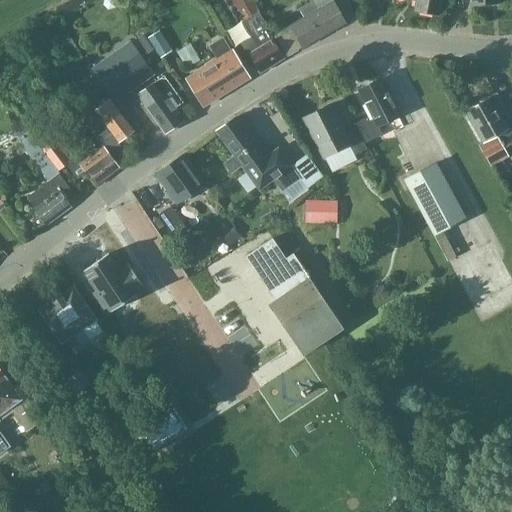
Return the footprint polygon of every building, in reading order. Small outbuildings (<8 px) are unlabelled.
[(260,72),(282,58),(270,39),(273,37),(250,0),(231,0),(238,11),(242,9),(248,20),(242,23),(257,47),(248,53),(260,72)] [(303,46),(344,22),(331,0),(310,0),(298,7),(303,16),(288,24),(289,25),(290,24),(303,46)] [(410,0),(414,1),(412,10),(436,15),(438,0),(410,0)] [(287,55),(303,46),(290,24),(289,25),(274,34),(287,55)] [(158,31),(146,38),(151,46),(153,49),(159,58),(170,51),(158,31)] [(144,35),(137,39),(147,53),(153,49),(151,46),(146,38),(144,35)] [(218,60),(185,79),(198,102),(212,93),(215,99),(247,78),(232,52),(223,36),(209,44),(218,60)] [(114,101),(153,74),(138,52),(99,79),(114,101)] [(183,104),(170,86),(163,76),(136,95),(164,135),(181,124),(172,111),(183,104)] [(377,127),(398,116),(378,80),(357,91),(370,116),(355,124),(366,144),(382,136),(377,127)] [(508,156),(503,147),(511,141),(511,127),(494,96),(464,112),(481,142),(478,144),(490,166),(508,156)] [(75,158),(69,162),(65,165),(76,179),(85,172),(95,186),(120,168),(112,158),(116,154),(121,148),(118,143),(134,130),(109,99),(94,110),(107,128),(95,137),(101,145),(79,163),(75,158)] [(301,117),(322,159),(349,145),(354,155),(366,149),(355,127),(345,132),(330,103),(301,117)] [(280,192),(298,179),(306,189),(323,177),(306,155),(289,167),(276,149),(263,158),(234,118),(215,132),(232,156),(223,163),(231,174),(240,166),(257,189),(270,179),(280,192)] [(40,150),(32,139),(30,136),(20,143),(48,180),(26,196),(33,206),(32,206),(46,225),(71,207),(67,201),(75,196),(57,171),(41,149),(40,150)] [(41,149),(57,171),(65,165),(69,162),(53,140),(41,149)] [(175,204),(202,184),(182,155),(154,174),(175,204)] [(403,179),(402,180),(433,236),(447,261),(456,257),(442,231),(464,218),(434,163),(403,179)] [(304,224),(336,224),(336,202),(305,201),(304,224)] [(172,237),(184,230),(170,208),(158,215),(172,237)] [(233,228),(220,237),(226,247),(239,238),(233,228)] [(341,330),(343,329),(323,298),(293,253),(285,258),(272,238),(246,255),(275,299),(269,303),(303,355),(341,330)] [(93,292),(104,309),(107,306),(110,311),(135,294),(133,291),(142,285),(127,263),(118,269),(107,253),(82,270),(96,290),(93,292)] [(511,270),(509,262),(500,265),(508,288),(511,286),(511,270)] [(136,302),(164,350),(237,307),(241,315),(255,306),(238,278),(206,297),(190,270),(136,302)] [(71,287),(36,310),(59,344),(81,329),(89,341),(101,333),(71,287)] [(264,363),(281,358),(276,342),(259,347),(264,363)] [(84,391),(73,375),(82,369),(68,348),(55,357),(59,364),(47,371),(67,403),(84,391)] [(0,449),(9,442),(0,429),(0,419),(11,411),(25,431),(40,420),(21,395),(16,398),(0,376),(0,449)] [(170,404),(129,430),(147,455),(187,429),(170,404)] [(0,492),(10,486),(0,472),(0,492)]
